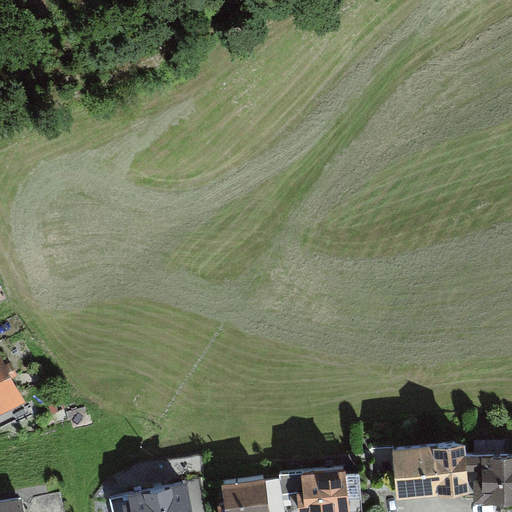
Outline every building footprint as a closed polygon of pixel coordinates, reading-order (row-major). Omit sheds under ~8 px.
[(2,353),(0,353),(0,410),(24,400),(2,353)] [(399,452),(403,499),(468,493),(464,447),(399,452)] [(511,461),(485,462),(486,505),(511,504),(511,461)] [(303,479),(304,511),(351,511),(349,477),(303,479)] [(264,478),(224,484),(228,505),(219,507),(219,511),(268,511),(264,482),(264,478)] [(284,511),(280,480),(264,482),(268,511),(284,511)] [(191,511),(186,485),(127,498),(128,505),(122,506),(123,511),(191,511)] [(24,511),(22,499),(0,502),(0,511),(24,511)]
